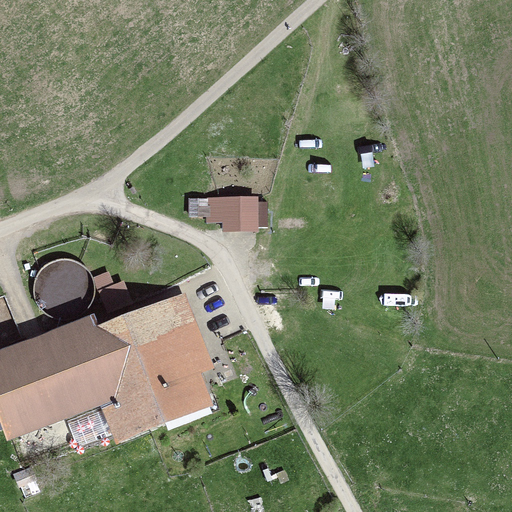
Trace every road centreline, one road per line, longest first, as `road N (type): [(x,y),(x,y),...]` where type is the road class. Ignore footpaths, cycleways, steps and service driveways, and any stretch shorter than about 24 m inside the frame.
road 1 (unclassified): [(0,230),(119,173),(312,0)]
road 2 (track): [(274,370),(352,511)]
